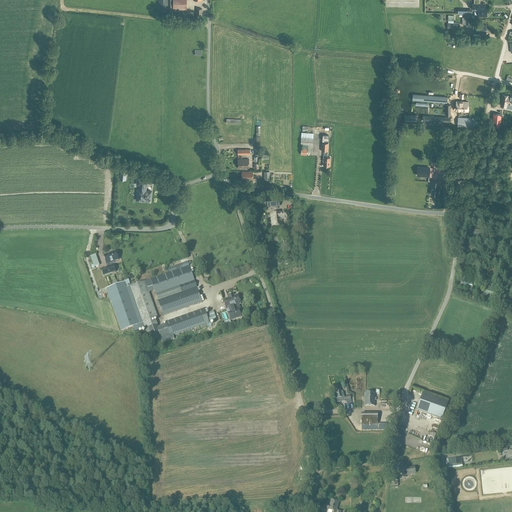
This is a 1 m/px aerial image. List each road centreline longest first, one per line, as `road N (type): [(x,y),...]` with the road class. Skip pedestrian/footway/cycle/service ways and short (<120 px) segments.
road 1 (unclassified): [(231,187),(320,461),(309,511)]
road 2 (unclassified): [(511,214),(431,216),(231,187)]
road 3 (track): [(462,217),(511,18)]
road 4 (unclassified): [(231,187),(209,120),(208,0)]
road 5 (track): [(391,61),(306,53),(209,20)]
road 6 (track): [(209,25),(67,8),(61,0)]
